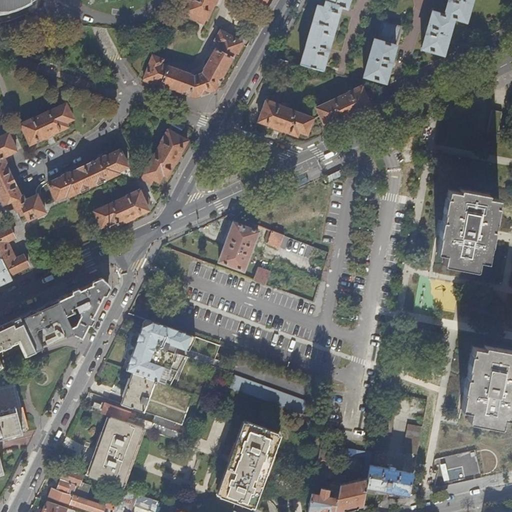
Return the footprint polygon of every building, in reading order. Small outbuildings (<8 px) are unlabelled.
[(0,0),(0,14),(7,13),(16,10),(23,6),(32,1),(31,0),(0,0)] [(191,0),(187,11),(188,11),(186,17),(204,25),(207,20),(208,20),(214,5),(215,5),(217,0),(191,0)] [(301,65),(322,71),(340,8),(347,10),(349,0),(326,0),(326,2),(325,2),(325,3),(324,8),(317,6),(301,65)] [(472,0),(448,0),(444,16),(432,12),(422,49),(444,55),(454,19),(466,23),(472,0)] [(401,28),(384,23),(378,42),(375,41),(364,78),(385,84),(401,28)] [(238,53),(242,45),(243,44),(221,31),(216,40),(220,43),(205,69),(206,70),(204,73),(195,77),(190,76),(191,75),(162,65),(163,60),(153,56),(144,81),(154,84),(155,83),(195,97),(200,95),(216,90),(237,52),(238,53)] [(294,63),(280,59),(276,67),(291,71),(294,63)] [(365,94),(362,87),(349,92),(349,93),(317,108),(324,124),(331,120),(333,125),(349,118),(356,115),(356,114),(371,107),(371,106),(376,104),(370,92),(365,94)] [(279,106),(267,101),(259,122),(275,128),(274,129),(282,131),(298,137),(300,132),(307,135),(313,119),(279,106)] [(67,104),(34,119),(33,119),(21,125),(31,145),(45,138),(46,138),(51,136),(54,135),(53,134),(69,127),(66,123),(73,119),(67,104)] [(502,113),(491,111),(487,131),(498,133),(502,113)] [(184,128),(174,122),(169,131),(168,130),(162,142),(145,174),(145,175),(142,179),(151,185),(155,180),(159,183),(164,175),(168,177),(176,163),(177,163),(179,159),(181,156),(180,155),(188,141),(179,136),(184,128)] [(38,196),(37,196),(25,201),(23,196),(21,197),(6,163),(7,163),(6,160),(4,157),(17,151),(9,134),(0,138),(0,195),(4,205),(13,201),(18,212),(20,211),(22,215),(25,214),(29,221),(46,213),(38,196)] [(106,157),(106,156),(98,159),(99,160),(91,164),(90,163),(78,169),(78,170),(72,173),(68,173),(63,176),(63,177),(49,184),(57,200),(66,196),(67,197),(119,173),(119,171),(122,170),(128,167),(121,150),(106,157)] [(129,167),(122,170),(123,173),(129,187),(136,183),(129,167)] [(489,194),(460,189),(459,192),(449,190),(447,198),(450,199),(447,214),(444,214),(437,252),(446,254),(445,261),(477,267),(478,260),(488,262),(490,253),(491,247),(489,246),(491,231),(494,231),(495,222),(492,222),(495,206),(497,207),(499,199),(488,197),(489,194)] [(147,205),(151,203),(145,190),(140,192),(140,190),(127,196),(127,197),(95,212),(102,227),(109,224),(112,228),(127,221),(127,222),(131,220),(135,218),(135,217),(149,210),(147,205)] [(289,205),(285,196),(265,205),(279,210),(289,205)] [(337,229),(338,219),(326,218),(325,228),(337,229)] [(259,232),(234,223),(220,262),(245,271),(259,232)] [(0,254),(2,259),(10,275),(29,267),(24,256),(16,260),(8,242),(16,238),(10,228),(0,232),(0,254)] [(284,236),(272,231),(268,243),(279,248),(284,236)] [(0,285),(13,280),(10,275),(2,259),(0,260),(0,285)] [(258,268),(254,281),(265,285),(270,273),(258,268)] [(81,290),(59,300),(67,319),(72,317),(70,315),(74,313),(78,322),(77,325),(71,328),(73,333),(83,338),(109,287),(102,280),(81,290)] [(39,309),(21,318),(36,351),(44,348),(37,333),(39,330),(42,329),(43,333),(46,334),(48,332),(47,330),(51,328),(50,326),(51,324),(57,321),(60,322),(66,335),(59,330),(56,332),(58,336),(46,342),(48,345),(73,333),(71,328),(67,319),(59,300),(39,309)] [(0,367),(11,362),(33,353),(36,351),(21,318),(0,327),(0,367)] [(192,345),(196,336),(154,321),(150,330),(146,328),(143,334),(147,336),(145,342),(141,341),(130,371),(133,372),(155,380),(172,386),(186,357),(175,353),(177,346),(172,345),(174,339),(192,345)] [(511,350),(485,345),(485,349),(473,347),(472,354),(474,355),(471,370),(469,370),(462,410),(470,411),(469,418),(503,424),(504,418),(511,419),(511,350)] [(124,397),(121,404),(144,412),(155,380),(133,372),(131,379),(124,397)] [(0,473),(4,473),(0,457),(0,444),(4,443),(3,438),(11,436),(11,437),(12,437),(12,435),(20,434),(19,432),(27,430),(16,384),(10,385),(8,377),(0,378),(0,386),(0,387),(0,473)] [(232,389),(305,415),(309,403),(236,377),(232,389)] [(124,397),(131,379),(129,378),(122,396),(124,397)] [(93,406),(92,410),(107,416),(110,417),(143,428),(145,429),(151,431),(154,424),(143,420),(142,422),(129,417),(130,413),(106,404),(105,407),(95,402),(93,406)] [(89,476),(110,417),(107,416),(86,475),(89,476)] [(380,416),(374,447),(388,449),(394,419),(380,416)] [(122,489),(122,487),(143,428),(110,417),(89,476),(89,477),(122,489)] [(185,443),(190,429),(156,417),(154,424),(151,431),(185,443)] [(502,426),(503,424),(469,418),(469,421),(502,426)] [(220,495),(249,422),(245,421),(217,493),(220,495)] [(253,507),(281,434),(281,433),(249,421),(249,422),(220,495),(220,496),(252,508),(253,507)] [(402,452),(416,455),(422,427),(408,424),(402,452)] [(124,488),(145,429),(143,428),(122,487),(124,488)] [(284,436),(281,434),(253,507),(256,509),(284,436)] [(347,449),(346,455),(344,465),(343,471),(348,472),(352,454),(355,454),(356,451),(347,449)] [(320,451),(317,468),(330,471),(333,453),(320,451)] [(372,454),(356,451),(355,454),(356,456),(366,458),(371,459),(372,454)] [(435,457),(437,484),(480,480),(477,453),(435,457)] [(363,479),(368,478),(370,465),(371,459),(366,458),(362,476),(363,479)] [(479,464),(481,473),(496,470),(494,461),(479,464)] [(334,483),(340,485),(343,471),(344,465),(338,463),(334,483)] [(377,489),(409,495),(413,473),(394,469),(394,467),(389,466),(388,468),(370,465),(368,478),(362,506),(374,503),(377,489)] [(84,475),(65,468),(61,479),(77,485),(75,490),(87,494),(90,486),(81,482),(84,475)] [(340,485),(335,511),(349,509),(362,506),(368,478),(363,479),(345,483),(347,474),(348,474),(348,472),(343,471),(340,485)] [(77,485),(61,479),(57,489),(52,488),(49,497),(92,511),(103,511),(106,507),(70,494),(72,490),(75,491),(75,490),(77,485)] [(307,511),(334,511),(335,511),(340,485),(334,483),(330,483),(329,489),(321,488),(320,494),(312,493),(307,511)] [(132,511),(138,495),(123,489),(117,505),(115,510),(114,511),(115,511),(132,511)] [(160,511),(163,504),(153,500),(149,511),(152,511),(160,511)] [(75,511),(76,511),(48,502),(43,511),(75,511)] [(115,510),(117,505),(110,502),(108,508),(115,510)]
